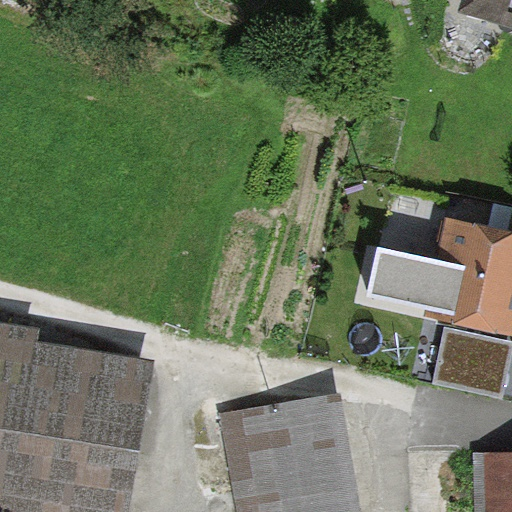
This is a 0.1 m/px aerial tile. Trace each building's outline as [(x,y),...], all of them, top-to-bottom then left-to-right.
[(511,0),(494,0),(492,12),(511,17),(511,0)] [(396,261),(386,306),(511,333),(511,214),(470,205),(455,274),(396,261)] [(0,511),(144,511),(165,356),(0,334),(0,511)] [(378,511),(360,400),(227,411),(242,511),(378,511)] [(511,511),(511,453),(495,453),(493,511),(511,511)]
